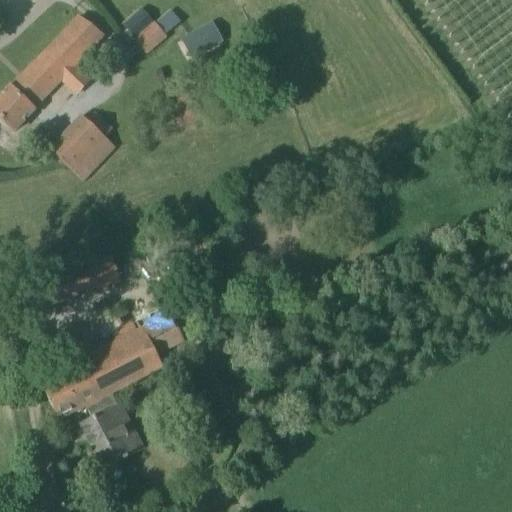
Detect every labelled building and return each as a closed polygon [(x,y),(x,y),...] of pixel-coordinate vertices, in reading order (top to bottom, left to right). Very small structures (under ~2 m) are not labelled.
[(163,34),(177,22),(167,10),(152,23),(163,34)] [(140,15),(122,35),(146,56),(164,36),(140,15)] [(97,87),(76,66),(102,41),(78,18),(10,88),(9,88),(0,97),(0,119),(13,133),(34,111),(33,111),(60,83),(81,103),(97,87)] [(211,23),(179,39),(181,42),(182,44),(189,59),(213,47),(221,42),(214,29),(211,23)] [(202,119),(196,101),(193,94),(170,102),(181,129),(203,121),(202,119)] [(112,130),(95,114),(86,123),(80,116),(48,150),(84,183),(115,149),(104,139),(112,130)] [(95,285),(87,264),(4,295),(12,316),(95,285)] [(153,359),(182,342),(166,304),(123,327),(124,329),(112,335),(115,341),(90,354),(83,340),(61,352),(71,372),(42,386),(60,421),(86,408),(92,420),(80,426),(94,453),(89,456),(97,472),(103,469),(109,480),(112,478),(114,482),(119,479),(118,476),(121,474),(116,462),(137,450),(116,403),(115,404),(110,392),(157,368),(153,359)]
